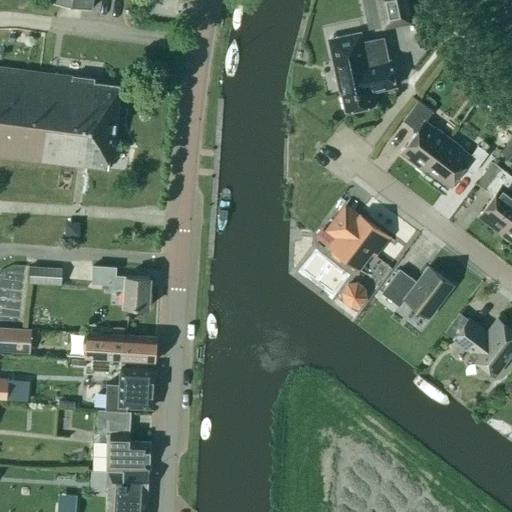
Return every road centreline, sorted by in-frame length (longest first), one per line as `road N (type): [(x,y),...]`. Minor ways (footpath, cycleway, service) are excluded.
road 1 (tertiary): [(184,261),(214,0)]
road 2 (tertiary): [(169,511),(184,261)]
road 3 (residential): [(511,282),(339,153)]
road 4 (residential): [(184,261),(0,251)]
